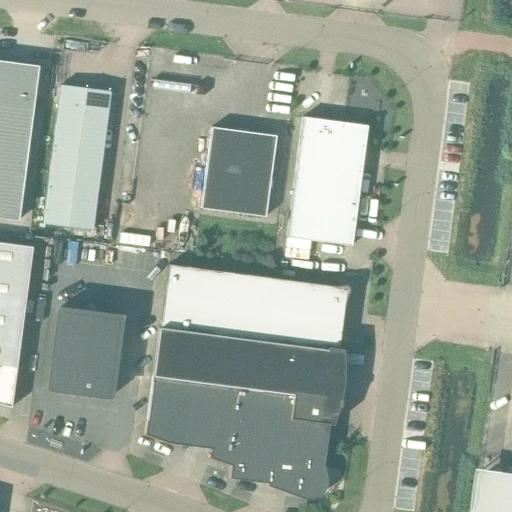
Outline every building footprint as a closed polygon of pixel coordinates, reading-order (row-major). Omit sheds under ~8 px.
[(0,160),(26,164),(36,86),(38,67),(0,61),(0,160)] [(60,86),(58,106),(43,225),(92,231),(110,92),(60,86)] [(302,118),(300,137),(287,238),(351,247),(365,139),(367,139),(368,125),(351,123),(351,124),(302,118)] [(275,137),(210,128),(200,208),(264,217),(275,137)] [(0,218),(18,221),(26,164),(0,160),(0,218)] [(0,243),(0,405),(11,408),(32,248),(0,243)] [(346,289),(327,286),(168,265),(160,328),(328,351),(338,352),(346,289)] [(58,309),(48,389),(110,398),(121,317),(58,309)] [(147,415),(144,435),(169,444),(211,449),(210,455),(209,455),(208,458),(231,466),(229,479),(267,484),(320,491),(323,467),(329,422),(319,421),(322,398),(328,351),(160,328),(153,375),(152,375),(147,415)] [(511,511),(511,473),(478,468),(472,511),(511,511)]
